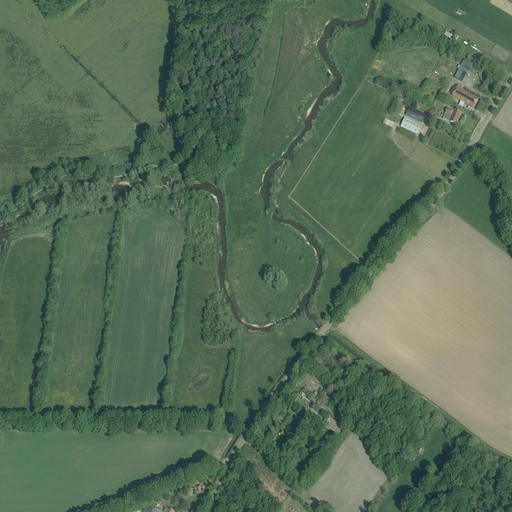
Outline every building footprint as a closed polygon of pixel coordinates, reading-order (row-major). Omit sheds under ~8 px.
[(468,76),(474,64),(464,59),(454,78),(463,82),(466,76),(468,76)] [(458,85),(452,96),(474,108),(478,100),(460,90),(462,87),(458,85)] [(422,123),(426,115),(409,107),(405,116),(422,123)] [(462,113),(454,110),(454,111),(447,108),(444,115),(451,118),(449,122),(456,125),(459,118),(460,118),(462,113)] [(404,118),(400,127),(417,135),(421,125),(404,118)]
